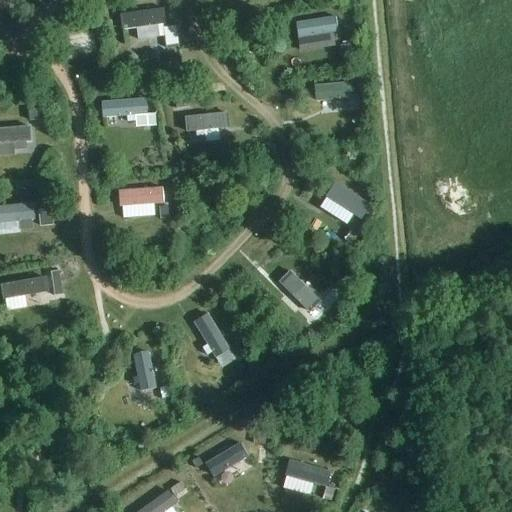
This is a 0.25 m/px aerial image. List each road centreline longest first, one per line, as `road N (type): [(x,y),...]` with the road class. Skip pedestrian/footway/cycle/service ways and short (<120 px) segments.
road 1 (track): [(53,0),(15,47),(59,70),(73,93),(90,263),(110,293),(144,305),(168,302),(200,279),(287,183),(281,137),(217,69),(197,38),(188,0)]
road 2 (track): [(372,0),(402,356),(340,511)]
road 3 (track): [(99,283),(105,351),(30,468),(18,511)]
